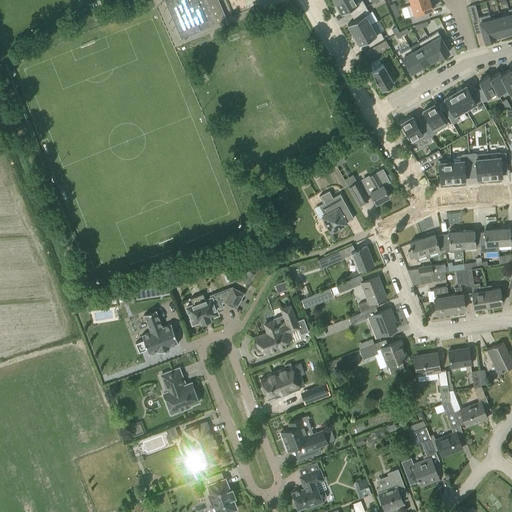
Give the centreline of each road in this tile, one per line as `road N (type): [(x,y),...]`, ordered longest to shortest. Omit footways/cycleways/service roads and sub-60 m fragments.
road 1 (residential): [(224,333),(199,343),(253,488),(269,494)]
road 2 (residential): [(511,321),(424,330),(380,228)]
road 3 (residential): [(269,494),(277,475),(224,333)]
road 4 (residential): [(371,115),(304,0)]
